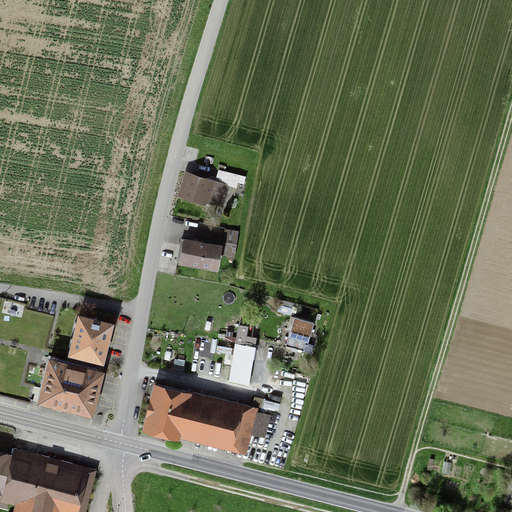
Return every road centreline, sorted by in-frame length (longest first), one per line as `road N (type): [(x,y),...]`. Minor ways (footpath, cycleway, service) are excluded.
road 1 (unclassified): [(220,0),(160,217),(122,443)]
road 2 (track): [(398,511),(511,94)]
road 3 (primary): [(122,443),(391,511)]
road 4 (unknown): [(234,472),(272,440),(276,406),(268,396),(133,368)]
road 5 (track): [(122,443),(149,467),(313,511)]
road 6 (track): [(0,287),(143,307)]
road 7 (primary): [(0,412),(122,443)]
